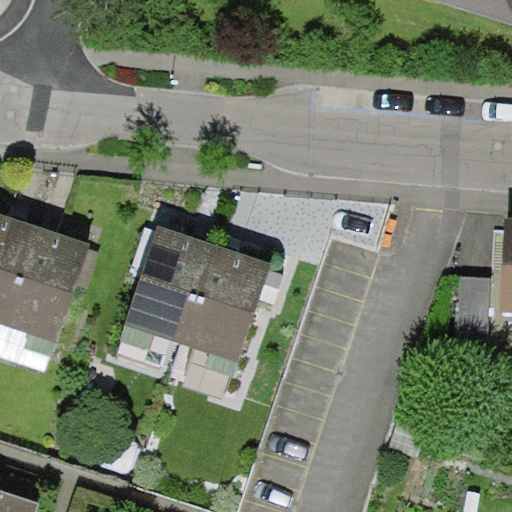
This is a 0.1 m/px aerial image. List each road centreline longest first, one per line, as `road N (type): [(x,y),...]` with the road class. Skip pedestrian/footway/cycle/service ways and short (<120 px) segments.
road 1 (residential): [(18,115),(511,147)]
road 2 (residential): [(18,115),(54,0)]
